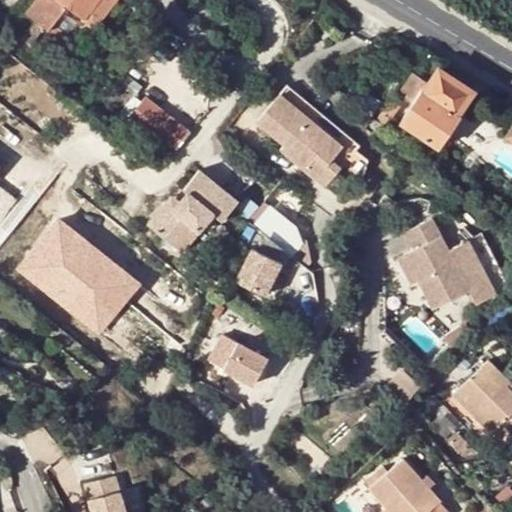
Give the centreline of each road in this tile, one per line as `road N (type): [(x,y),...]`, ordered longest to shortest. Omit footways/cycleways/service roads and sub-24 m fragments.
road 1 (residential): [(287,511),(256,477),(251,453),(323,323),(324,270)]
road 2 (secondary): [(387,0),(511,76)]
